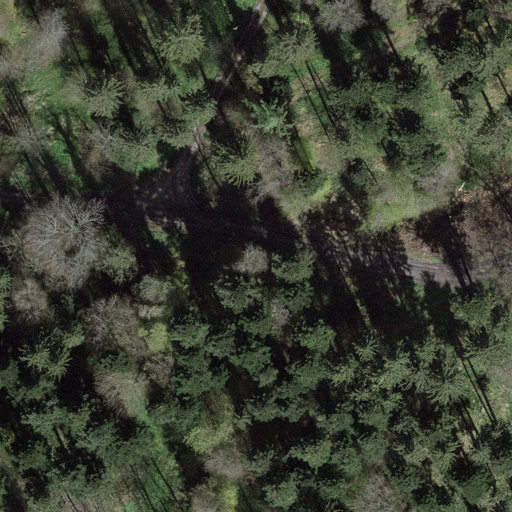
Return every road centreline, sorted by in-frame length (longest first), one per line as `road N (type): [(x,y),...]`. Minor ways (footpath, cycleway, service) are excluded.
road 1 (track): [(0,191),(157,211),(511,282)]
road 2 (track): [(157,211),(261,0)]
